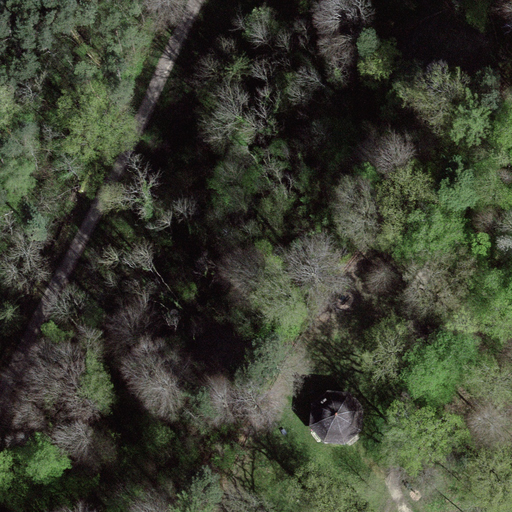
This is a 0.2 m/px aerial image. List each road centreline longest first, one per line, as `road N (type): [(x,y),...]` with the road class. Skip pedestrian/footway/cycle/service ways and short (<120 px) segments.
road 1 (track): [(0,409),(197,0)]
road 2 (track): [(396,502),(391,477),(415,363),(416,286),(511,106)]
road 3 (track): [(416,340),(511,261)]
